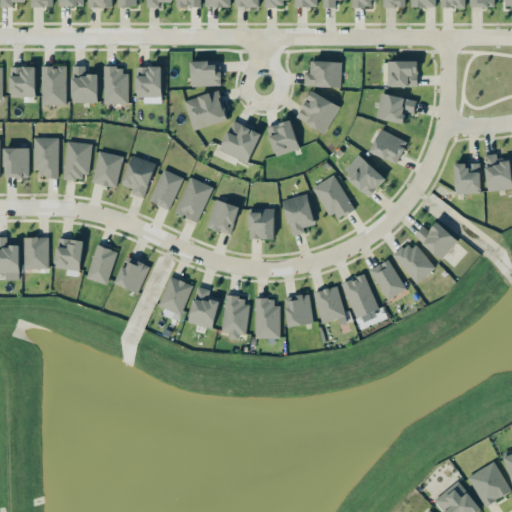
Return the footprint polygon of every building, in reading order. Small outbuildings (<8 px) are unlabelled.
[(464,0),(439,0),(440,7),(464,8),(464,0)] [(220,59),(190,61),(191,86),(221,85),(220,59)] [(340,86),(341,61),(313,60),(312,71),(304,71),(304,85),(340,86)] [(418,86),(417,60),(389,61),(389,86),(418,86)] [(42,65),(41,104),(66,104),(66,65),(42,65)] [(98,73),(86,73),(86,65),(73,65),(72,102),(97,102),(98,73)] [(136,96),(143,96),(143,102),(161,103),(162,66),(136,65),(136,96)] [(35,66),(10,66),(10,97),(36,96),(35,66)] [(104,104),(128,103),(128,67),(103,68),(104,104)] [(228,119),(219,89),(184,100),(193,130),(228,119)] [(298,119),(327,132),(339,103),(310,91),(298,119)] [(376,118),(404,122),(406,111),(414,112),(416,99),(380,93),(376,118)] [(300,148),(290,119),(266,127),(276,156),(300,148)] [(247,163),(261,133),(233,120),(219,149),(247,163)] [(407,140),(379,129),(370,152),(397,163),(407,140)] [(59,137),(35,137),(35,177),(58,177),(59,137)] [(89,178),(92,143),(66,141),(63,176),(89,178)] [(29,147),(4,147),(4,176),(29,177),(29,147)] [(91,181),(115,187),(123,156),(100,150),(91,181)] [(484,154),(487,190),(511,188),(511,177),(510,160),(498,161),(497,153),(484,154)] [(155,161),(130,155),(123,185),(133,188),(132,194),(146,197),(155,161)] [(368,197),(385,178),(364,158),(346,177),(368,197)] [(480,162),(454,163),(456,193),(481,192),(480,162)] [(183,177),(163,168),(149,200),(169,209),(183,177)] [(313,186),(334,221),(354,208),(334,174),(313,186)] [(213,186),(190,176),(174,212),(197,222),(213,186)] [(292,236),(305,232),(303,227),(315,224),(308,193),(283,199),(292,236)] [(207,227),(231,234),(240,206),(216,198),(207,227)] [(274,238),(275,208),(250,207),(249,238),(274,238)] [(458,240),(437,221),(430,229),(423,224),(414,236),(442,259),(458,240)] [(20,272),(19,244),(9,244),(9,236),(0,236),(0,272),(6,273),(6,279),(13,279),(13,272),(20,272)] [(48,236),(24,236),(24,268),(49,268),(48,236)] [(83,241),(59,236),(54,267),(67,269),(66,272),(78,274),(83,241)] [(417,283),(436,267),(412,240),(394,256),(417,283)] [(116,249),(95,245),(88,279),(109,284),(116,249)] [(138,293),(150,266),(127,255),(115,282),(138,293)] [(370,270),(388,299),(406,288),(388,259),(370,270)] [(342,282),(356,319),(363,316),(364,321),(371,318),(370,314),(379,310),(366,273),(342,282)] [(180,319),(192,283),(169,276),(159,306),(174,311),(172,317),(180,319)] [(313,291),(322,322),(337,318),(339,324),(347,322),(337,285),(313,291)] [(212,329),(221,298),(209,294),(210,289),(198,286),(187,321),(212,329)] [(313,322),(309,293),(286,297),(288,307),(285,307),(288,326),(313,322)] [(222,332),(229,332),(229,335),(246,337),(250,299),(225,296),(222,332)] [(279,337),(278,298),(255,298),(256,338),(279,337)] [(511,479),(511,453),(503,457),(511,479)] [(511,490),(494,460),(467,476),(485,506),(511,490)] [(476,511),(481,508),(458,480),(434,500),(444,511),(476,511)]
